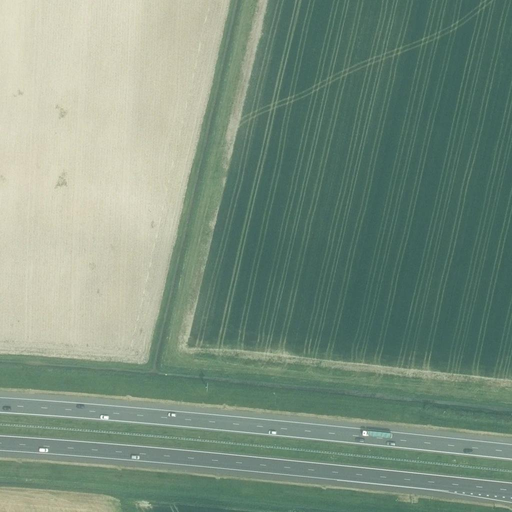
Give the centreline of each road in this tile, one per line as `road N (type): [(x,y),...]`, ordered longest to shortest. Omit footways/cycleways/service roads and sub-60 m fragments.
road 1 (motorway): [(511,452),(0,404)]
road 2 (motorway): [(0,443),(511,490)]
